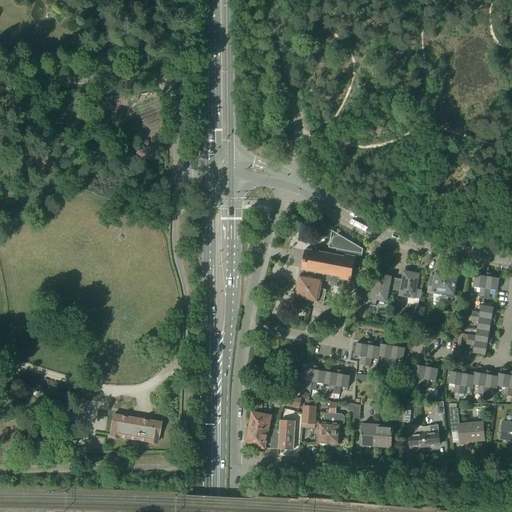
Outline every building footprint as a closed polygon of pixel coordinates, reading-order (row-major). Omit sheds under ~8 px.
[(359,270),(363,249),(342,237),(338,236),(334,237),(332,241),(332,245),(335,248),(337,249),(336,256),(328,254),(328,252),(327,252),(326,254),(320,253),(320,251),(319,251),(318,252),(311,251),(312,249),(310,249),(310,251),(305,250),(302,270),(305,270),(303,277),(300,277),(298,290),(296,291),(296,294),(297,296),(295,306),(309,308),(310,300),(324,303),(326,293),(319,292),(321,281),(330,282),(329,286),(341,288),(343,280),(351,281),(353,269),(359,270)] [(443,273),(443,272),(438,271),(438,273),(436,272),(435,277),(430,277),(427,293),(429,293),(428,297),(440,299),(445,273),(443,273)] [(396,279),(393,294),(399,295),(419,299),(421,290),(416,289),(418,274),(404,272),(402,280),(396,279)] [(484,297),(487,273),(483,272),(482,276),(474,275),(473,287),(480,288),(479,296),(484,297)] [(451,275),(452,274),(447,273),(447,274),(445,273),(440,299),(451,301),(452,297),(453,298),(458,276),(451,275)] [(497,291),(499,278),(491,277),(492,273),(487,273),(484,297),(488,297),(489,290),(497,291)] [(367,288),(364,304),(375,306),(377,299),(386,301),(387,293),(393,294),(396,279),(390,278),(390,277),(376,275),(373,289),(367,288)] [(461,316),(463,304),(456,303),(454,315),(461,316)] [(492,315),(493,308),(481,305),(480,312),(472,311),(471,316),(495,320),(496,316),(492,315)] [(494,325),(495,320),(471,316),(470,321),(478,322),(477,329),(489,331),(491,325),(494,325)] [(488,339),(489,331),(477,329),(476,336),(468,335),(467,340),(491,344),(492,339),(488,339)] [(365,365),(369,341),(365,340),(364,344),(357,343),(354,355),(361,356),(360,364),(365,365)] [(490,349),(491,344),(467,340),(466,345),(474,346),(472,353),(485,355),(486,348),(490,349)] [(379,356),(380,347),(373,345),(374,342),(369,341),(365,365),(370,366),(371,358),(378,359),(378,356),(379,356)] [(389,365),(393,342),(388,341),(388,345),(381,344),(380,347),(379,356),(386,357),(385,365),(389,365)] [(402,360),(404,348),(397,347),(398,343),(393,342),(389,365),(394,366),(395,359),(402,360)] [(422,387),(427,363),(422,362),(421,365),(414,364),(412,377),(419,378),(417,386),(422,387)] [(427,363),(422,387),(423,387),(422,393),(426,394),(429,380),(436,381),(438,369),(431,367),(432,363),(427,363)] [(310,390),(314,366),(310,365),(309,368),(301,367),(299,380),(307,381),(305,389),(310,390)] [(324,384),(326,371),(318,370),(319,367),(314,366),(310,390),(315,390),(317,383),(324,384)] [(333,398),(338,370),(334,369),(333,372),(326,371),(324,384),(330,385),(328,397),(333,398)] [(459,393),(463,369),(458,369),(458,372),(451,371),(448,383),(455,385),(454,392),(459,393)] [(474,375),(467,374),(468,370),(463,369),(459,393),(464,394),(465,386),(472,388),(473,385),(475,372),(474,375)] [(348,388),(350,376),(342,374),(343,370),(338,370),(333,398),(339,399),(341,387),(348,388)] [(483,394),(487,371),(482,370),(482,374),(475,372),(473,385),(480,386),(478,393),(483,394)] [(498,376),(491,375),(492,372),(487,371),(483,394),(488,395),(489,388),(496,389),(497,386),(499,373),(498,373),(498,376)] [(507,396),(511,372),(507,371),(506,374),(499,373),(497,386),(503,387),(502,395),(507,396)] [(437,397),(438,391),(429,389),(428,396),(437,397)] [(284,404),(289,405),(292,395),(282,393),(280,403),(284,404)] [(299,407),(301,400),(301,398),(292,395),(289,405),(299,407)] [(315,424),(317,402),(317,401),(308,401),(308,405),(304,405),(302,423),(315,424)] [(404,408),(398,408),(396,421),(403,422),(404,410),(404,408)] [(458,424),(458,419),(457,409),(450,409),(452,436),(453,436),(453,432),(459,432),(460,443),(484,441),(482,422),(458,424)] [(268,429),(271,416),(253,412),(250,425),(268,429)] [(328,443),(330,414),(325,414),(324,423),(319,422),(318,442),(328,443)] [(339,444),(339,441),(340,426),(344,424),(345,417),(342,415),(336,414),(330,414),(328,443),(339,444)] [(157,443),(160,423),(113,416),(109,436),(119,437),(147,442),(157,443)] [(293,450),(295,421),(280,420),(280,430),(279,448),(279,449),(293,450)] [(511,441),(511,422),(502,421),(499,440),(511,441)] [(376,446),(378,425),(363,424),(361,445),(376,446)] [(264,447),(268,429),(250,425),(247,440),(251,445),(264,447)] [(391,448),(393,426),(378,425),(376,446),(391,448)] [(422,427),(422,426),(411,426),(410,434),(408,435),(409,447),(424,446),(423,428),(423,427),(422,427)] [(423,428),(424,446),(439,444),(438,426),(429,426),(429,427),(423,428)] [(279,448),(280,430),(274,429),(273,434),(272,436),(271,439),(270,448),(279,448)]
